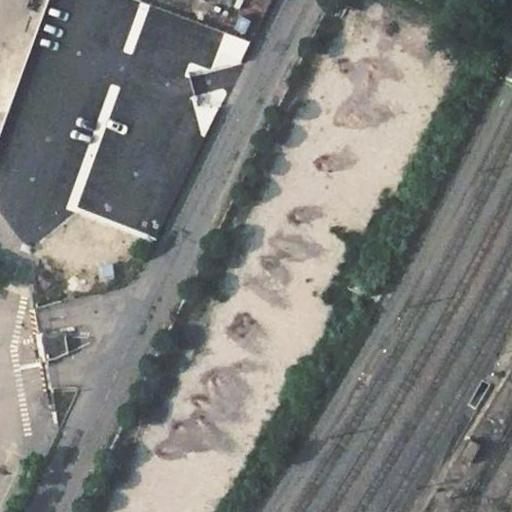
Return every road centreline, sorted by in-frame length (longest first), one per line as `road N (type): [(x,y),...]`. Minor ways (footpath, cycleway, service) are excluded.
road 1 (unclassified): [(297,0),(46,511)]
road 2 (unknown): [(141,317),(0,306)]
